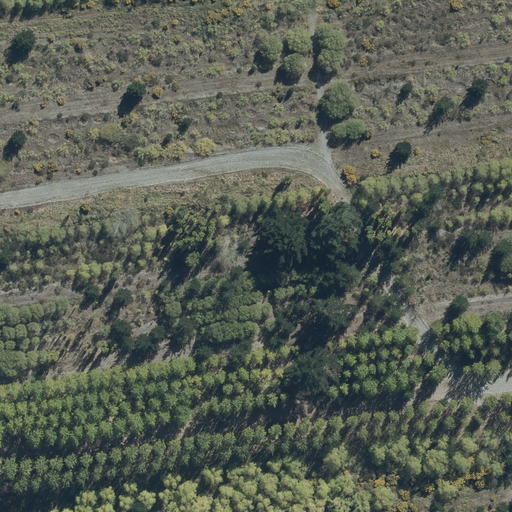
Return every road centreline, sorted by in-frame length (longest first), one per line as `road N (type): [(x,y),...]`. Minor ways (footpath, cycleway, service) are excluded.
road 1 (track): [(0,186),(294,147),(331,176),(416,319),(466,378),(511,369)]
road 2 (track): [(511,421),(347,441),(0,508)]
